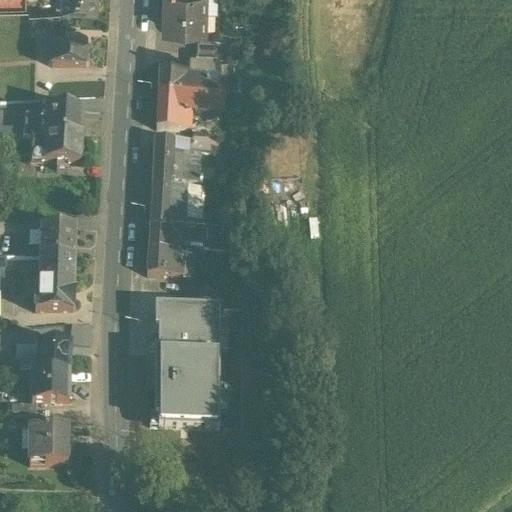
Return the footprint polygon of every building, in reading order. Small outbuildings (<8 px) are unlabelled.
[(204,0),(162,0),(162,11),(165,11),(165,28),(184,28),(184,26),(203,26),(204,0)] [(54,12),(35,13),(35,34),(53,34),(53,32),(54,32),(54,12)] [(54,32),(53,32),(53,34),(51,71),(85,72),(87,34),(54,32)] [(222,39),(196,37),(195,53),(219,55),(222,55),(222,39)] [(195,53),(189,52),(188,64),(219,66),(219,55),(195,53)] [(178,63),(160,62),(158,98),(176,99),(177,86),(178,63)] [(178,63),(177,86),(176,99),(190,100),(207,101),(208,81),(187,80),(188,64),(178,63)] [(237,83),(208,81),(207,101),(224,103),(236,104),(237,83)] [(176,99),(158,98),(156,134),(188,136),(189,113),(190,100),(176,99)] [(207,101),(190,100),(189,113),(221,116),(224,103),(207,101)] [(83,117),(43,115),(42,121),(42,143),(46,143),(46,140),(81,142),(83,117)] [(42,121),(28,120),(27,143),(42,143),(42,121)] [(81,142),(46,140),(46,143),(45,168),(80,170),(81,142)] [(175,147),(155,146),(152,192),(170,193),(171,192),(172,188),(174,149),(175,147)] [(189,151),(174,149),(172,188),(186,189),(187,174),(189,151)] [(199,174),(187,174),(186,189),(198,190),(199,174)] [(152,192),(149,232),(178,234),(183,234),(186,193),(171,192),(170,193),(152,192)] [(76,233),(41,232),(40,260),(75,262),(76,233)] [(178,234),(149,232),(148,255),(177,257),(178,247),(178,234)] [(183,234),(178,234),(178,247),(205,250),(205,235),(183,234)] [(177,257),(148,255),(146,280),(175,281),(177,257)] [(191,259),(177,257),(175,281),(190,282),(191,259)] [(75,262),(40,260),(39,294),(39,296),(74,298),(75,262)] [(74,298),(39,296),(39,294),(36,294),(35,314),(73,316),(74,298)] [(159,431),(217,431),(217,310),(159,310),(159,431)] [(71,350),(38,349),(38,364),(37,377),(69,378),(71,350)] [(38,364),(20,364),(20,377),(37,377),(38,364)] [(69,378),(32,378),(31,408),(35,408),(68,408),(69,378)] [(31,408),(31,409),(11,409),(11,421),(21,421),(36,421),(35,408),(31,408)] [(36,421),(21,421),(21,434),(29,434),(29,433),(43,433),(44,421),(36,421)] [(43,433),(29,433),(29,434),(29,469),(67,470),(67,434),(43,433)]
